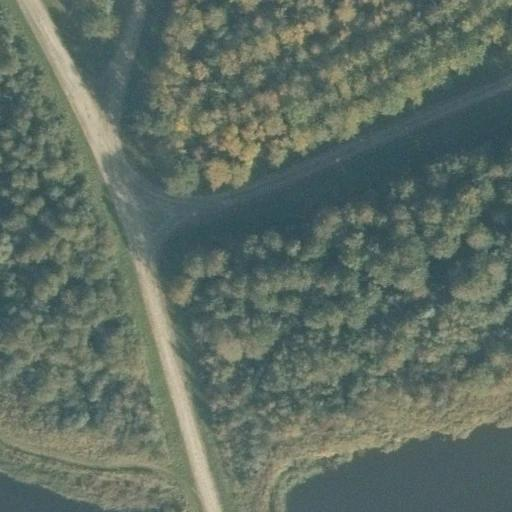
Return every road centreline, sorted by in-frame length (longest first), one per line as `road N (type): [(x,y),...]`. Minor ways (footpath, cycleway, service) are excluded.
road 1 (track): [(135,194),(289,183),(511,76)]
road 2 (track): [(207,479),(135,194)]
road 3 (track): [(121,170),(38,0)]
road 4 (track): [(165,0),(121,170)]
